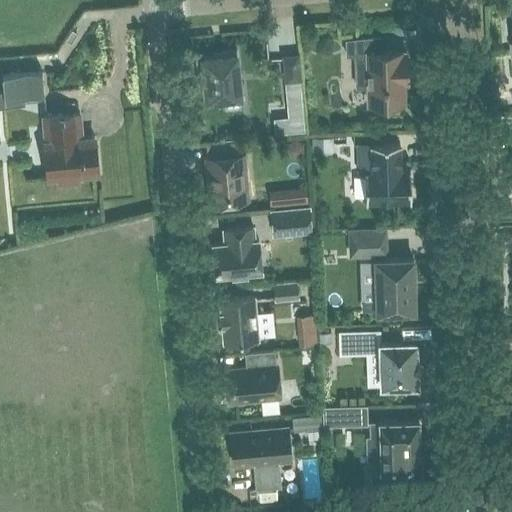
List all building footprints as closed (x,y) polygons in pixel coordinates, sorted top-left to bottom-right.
[(380,35),(346,39),(347,54),(355,53),(357,85),(369,85),(369,102),(374,102),(375,107),(387,106),(387,102),(404,101),(403,81),(408,81),(407,50),(402,51),(402,49),(381,50),(380,35)] [(205,83),(206,99),(226,97),(227,107),(240,105),(239,95),(242,95),(237,48),(224,49),(224,53),(197,56),(200,83),(205,83)] [(300,78),(298,54),(284,55),(286,79),(300,78)] [(43,71),(3,74),(4,90),(30,88),(31,96),(25,96),(25,97),(45,96),(43,71)] [(58,175),(59,181),(79,179),(78,173),(98,171),(95,135),(82,136),(80,112),(44,115),(46,139),(45,139),(49,176),(58,175)] [(312,150),(334,150),(333,136),(312,136),(312,150)] [(287,151),(294,156),(302,152),(304,144),(296,138),(288,142),(287,151)] [(373,171),(365,171),(366,200),(379,199),(379,202),(393,202),(393,199),(411,198),(410,170),(401,170),(400,142),(372,142),(373,171)] [(247,182),(244,153),(206,156),(207,173),(211,172),(212,183),(208,183),(210,202),(248,198),(248,196),(244,196),(243,182),(247,182)] [(270,191),(271,206),(307,203),(306,188),(270,191)] [(272,211),(274,236),(313,233),(311,208),(272,211)] [(225,241),(214,243),(217,274),(261,270),(257,224),(224,228),(225,241)] [(386,253),(385,228),(350,229),(351,254),(386,253)] [(415,310),(414,257),(376,258),(377,311),(415,310)] [(274,282),(275,300),(299,298),(298,280),(274,282)] [(256,294),(220,297),(221,311),(220,312),(221,324),(222,324),(224,341),(260,337),(260,335),(275,334),(273,310),(258,311),(256,294)] [(315,313),(297,315),(300,344),(318,342),(315,313)] [(368,329),(340,330),(341,352),(381,350),(382,384),(418,383),(417,379),(422,378),(422,363),(417,363),(416,340),(368,341),(368,329)] [(332,341),(332,331),(319,331),(319,341),(332,341)] [(228,400),(282,395),(280,363),(277,363),(276,351),(245,354),(246,365),(225,367),(228,400)] [(324,424),(368,423),(367,404),(323,405),(324,424)] [(293,426),(320,424),(319,414),(292,417),(293,426)] [(381,472),(372,472),(373,482),(402,481),(402,472),(421,472),(419,417),(380,419),(381,472)] [(288,425),(231,430),(234,463),(255,461),(256,469),(254,469),(256,488),(282,485),(279,459),(291,458),(288,425)]
